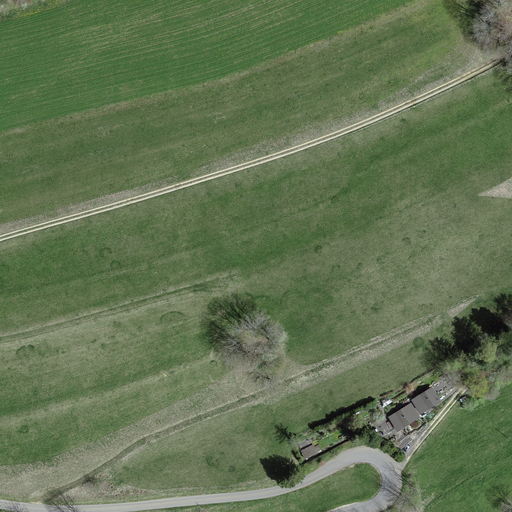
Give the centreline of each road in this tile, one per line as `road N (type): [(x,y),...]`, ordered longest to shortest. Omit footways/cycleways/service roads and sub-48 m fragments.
road 1 (track): [(511,51),(465,81),(336,135),(0,242)]
road 2 (unclassified): [(0,504),(75,511),(258,494),(359,455),(386,466),(390,486),(382,501),(353,511)]
